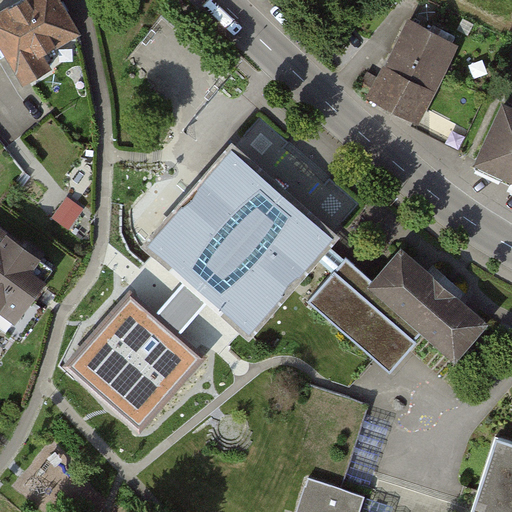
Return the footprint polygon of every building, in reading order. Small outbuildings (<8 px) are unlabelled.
[(58,0),(23,0),(0,14),(0,41),(25,82),(49,68),(41,55),(78,33),(58,0)] [(373,97),(415,119),(454,43),(412,21),(386,70),(372,63),(362,82),(376,89),(373,97)] [(511,108),(505,105),(480,159),(511,173),(511,177),(511,178),(511,108)] [(333,235),(233,147),(148,244),(186,278),(211,299),(249,332),(316,254),(325,244),(333,235)] [(80,214),(65,202),(54,217),(69,229),(80,214)] [(53,269),(0,230),(0,307),(29,328),(43,309),(34,302),(43,290),(39,288),(53,269)] [(344,261),(325,244),(316,254),(336,271),(344,261)] [(486,323),(402,249),(372,282),(427,331),(425,333),(454,358),(486,323)] [(336,271),(309,301),(390,372),(425,333),(427,331),(372,282),(346,259),(344,261),(336,271)] [(211,299),(186,278),(154,315),(179,337),(211,299)] [(130,294),(68,365),(140,427),(202,357),(179,337),(154,315),(130,294)] [(378,480),(389,414),(364,410),(354,477),(378,480)] [(511,511),(511,442),(496,437),(470,511),(511,511)] [(360,511),(365,498),(305,478),(293,511),(360,511)]
